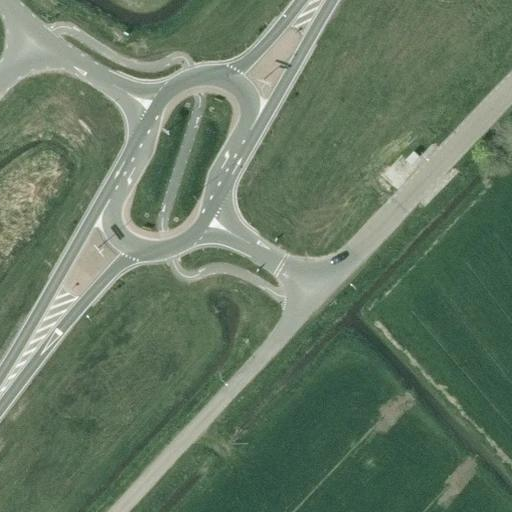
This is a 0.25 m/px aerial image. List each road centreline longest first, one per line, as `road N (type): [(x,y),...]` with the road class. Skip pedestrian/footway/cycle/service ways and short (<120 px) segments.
road 1 (unclassified): [(116,511),(320,289)]
road 2 (tertiary): [(320,289),(511,91)]
road 3 (trunk): [(0,404),(109,271),(140,252)]
road 4 (trunk): [(104,196),(0,374)]
road 5 (trunk): [(253,136),(334,0)]
road 6 (tertiary): [(320,289),(205,221)]
road 7 (tertiary): [(152,109),(41,35)]
